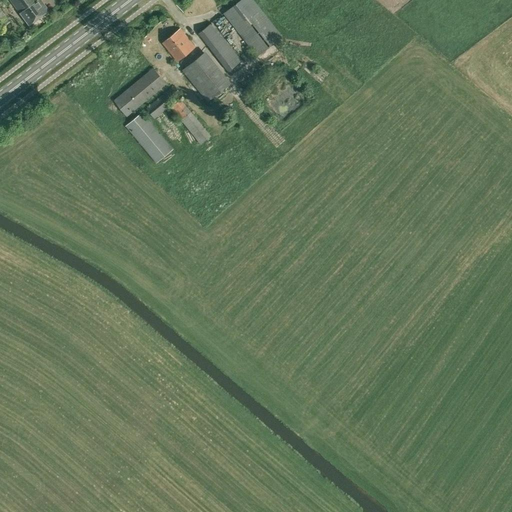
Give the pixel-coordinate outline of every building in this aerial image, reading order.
[(11,0),(30,24),(48,10),(40,0),(11,0)] [(222,0),(198,0),(207,13),(224,3),(222,0)] [(258,55),(282,36),(253,0),(240,0),(224,13),(258,55)] [(228,70),(241,61),(212,23),(199,32),(228,70)] [(177,61),(195,46),(180,28),(162,42),(177,61)] [(208,100),(225,86),(200,55),(183,69),(208,100)] [(309,59),(302,61),(307,76),(314,74),(309,59)] [(127,115),(166,82),(154,67),(114,100),(127,115)] [(174,85),(147,108),(154,118),(168,106),(166,103),(180,92),(174,85)] [(336,91),(339,100),(349,96),(346,87),(336,91)] [(258,110),(261,107),(253,99),(250,102),(258,110)] [(197,140),(209,134),(195,108),(183,114),(197,140)] [(126,125),(157,162),(173,149),(142,112),(126,125)] [(227,114),(221,118),(225,125),(231,122),(227,114)]
